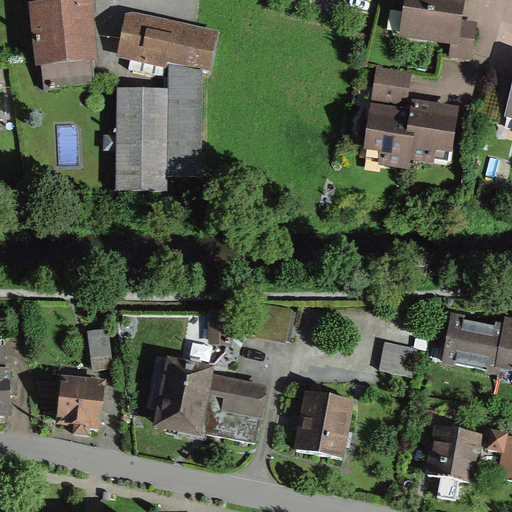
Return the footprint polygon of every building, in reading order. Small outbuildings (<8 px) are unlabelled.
[(465,0),(407,0),(401,39),(453,47),(452,57),(473,60),(478,24),(463,22),(465,0)] [(92,2),(31,7),(36,72),(46,71),(48,87),(93,83),(91,66),(97,65),(92,2)] [(217,34),(127,16),(117,59),(168,70),(205,77),(209,78),(217,34)] [(202,176),(205,77),(168,70),(167,91),(166,176),(202,176)] [(407,105),(411,75),(379,70),(374,100),(407,105)] [(166,176),(167,91),(118,90),(117,189),(165,190),(166,176)] [(410,102),(409,112),(405,137),(413,139),(410,163),(443,168),(444,163),(449,164),(450,156),(457,157),(461,134),(455,134),(459,110),(410,102)] [(408,171),(410,163),(413,139),(405,137),(409,112),(371,106),(364,152),(367,153),(366,160),(381,162),(380,167),(408,171)] [(286,346),(293,313),(264,307),(257,339),(286,346)] [(209,345),(234,348),(234,337),(242,337),(242,313),(209,313),(209,345)] [(511,374),(511,324),(504,323),(503,327),(452,317),(443,367),(500,378),(501,372),(511,374)] [(115,369),(112,328),(92,329),(94,370),(115,369)] [(0,418),(11,418),(10,373),(5,373),(4,342),(0,342),(0,418)] [(415,349),(384,343),(378,373),(409,379),(415,349)] [(216,370),(169,360),(155,431),(203,440),(204,434),(256,445),(267,388),(214,378),(216,370)] [(107,384),(62,380),(58,428),(74,429),(74,436),(88,437),(89,430),(102,431),(107,384)] [(354,403),(304,393),(293,451),(343,460),(354,403)] [(437,413),(426,411),(423,426),(434,429),(437,413)] [(484,437),(436,429),(428,477),(476,485),(484,437)] [(511,437),(490,434),(486,453),(503,456),(498,480),(511,482),(511,437)]
